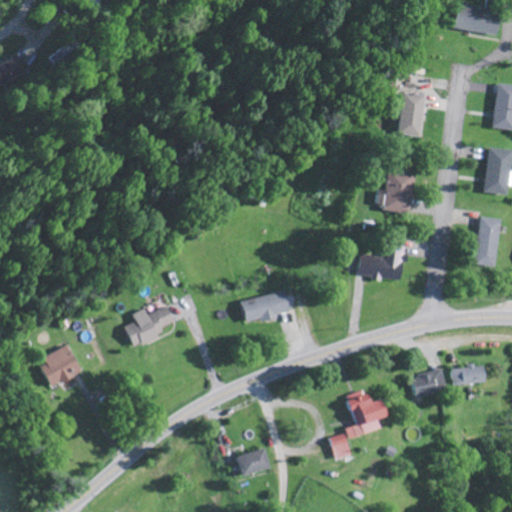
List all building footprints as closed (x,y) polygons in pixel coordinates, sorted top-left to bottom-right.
[(102,1),(100,0),(84,0),(80,8),(96,15),(102,1)] [(495,12),(451,6),(447,30),(491,37),(495,12)] [(0,66),(0,87),(25,77),(17,59),(0,66)] [(487,129),(508,132),(511,101),(511,87),(492,85),(487,129)] [(416,139),(422,97),(400,93),(393,136),(416,139)] [(504,172),(507,152),(484,148),(478,193),(501,197),(503,187),(509,188),(511,173),(504,172)] [(406,215),(412,175),(384,171),(382,192),(374,191),(372,210),(406,215)] [(488,269),(495,221),(475,218),(468,266),(488,269)] [(395,283),(397,264),(400,264),(401,248),(379,246),(378,259),(354,256),(352,278),(395,283)] [(286,316),(281,294),(237,302),(242,325),(286,316)] [(142,316),(140,310),(127,315),(130,324),(120,328),(127,350),(157,338),(154,330),(169,324),(163,309),(142,316)] [(42,366),(36,368),(44,388),(76,376),(65,347),(38,357),(42,366)] [(446,370),(448,387),(480,384),(478,367),(446,370)] [(405,377),(408,396),(440,392),(437,373),(405,377)] [(374,430),(371,421),(377,418),(372,401),(362,404),(358,392),(340,398),(349,427),(340,430),(343,441),(374,430)] [(331,461),(346,457),(340,435),(325,439),(331,461)] [(267,470),(261,450),(232,459),(239,479),(267,470)]
